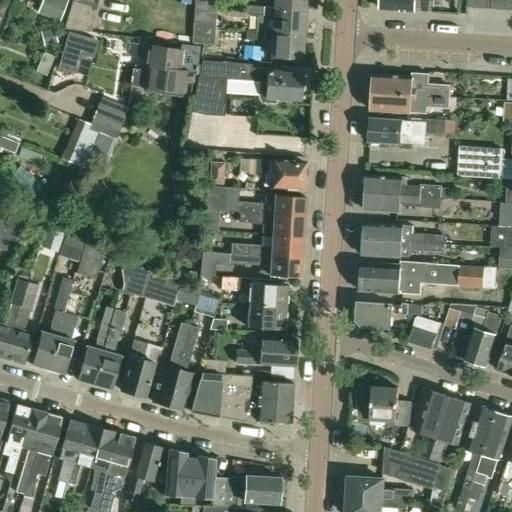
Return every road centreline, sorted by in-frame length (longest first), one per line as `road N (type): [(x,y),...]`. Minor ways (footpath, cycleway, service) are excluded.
road 1 (residential): [(0,378),(200,432),(318,449)]
road 2 (residential): [(325,340),(345,35)]
road 3 (residential): [(511,47),(345,35)]
road 4 (residential): [(511,394),(360,344)]
